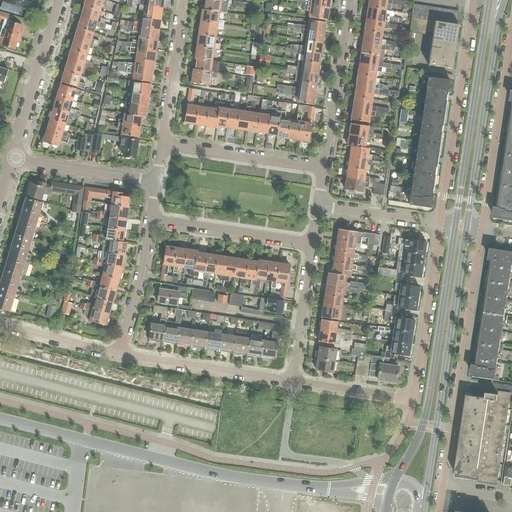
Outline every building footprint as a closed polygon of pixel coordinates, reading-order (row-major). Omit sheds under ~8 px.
[(26,9),(28,0),(3,0),(1,9),(21,15),(23,8),(26,9)] [(110,7),(111,2),(103,0),(84,0),(83,4),(84,5),(84,6),(100,11),(102,5),(104,6),(104,5),(110,7)] [(140,0),(139,5),(162,8),(163,0),(140,0)] [(206,0),(205,10),(219,12),(226,14),(228,3),(221,2),(208,0),(206,0)] [(304,0),(305,1),(297,0),(296,5),(304,6),(329,10),(329,9),(328,9),(328,7),(329,7),(330,0),(304,0)] [(404,7),(405,2),(400,1),(393,0),(369,0),(370,0),(369,1),(368,6),(369,6),(369,7),(386,10),(387,4),(404,7)] [(411,18),(418,19),(420,5),(413,4),(411,18)] [(162,8),(139,5),(139,10),(145,11),(144,18),(160,20),(162,8)] [(418,19),(424,20),(426,6),(420,5),(418,19)] [(105,20),(100,19),(101,18),(98,17),(100,11),(84,6),(83,7),(82,8),(81,11),(82,12),(80,17),(99,23),(104,25),(105,20)] [(310,11),(309,18),(327,21),(328,12),(327,12),(328,10),(329,10),(304,6),(303,10),(310,11)] [(424,20),(431,21),(433,7),(426,6),(424,20)] [(367,9),(367,13),(368,14),(367,18),(367,19),(384,22),(384,21),(385,21),(388,22),(397,23),(398,18),(389,17),(385,16),(386,10),(369,7),(368,8),(367,9)] [(431,21),(437,22),(439,8),(433,7),(431,21)] [(437,22),(443,23),(445,9),(439,8),(437,22)] [(202,9),(200,22),(223,26),(224,21),(218,20),(219,12),(205,10),(202,9)] [(450,24),(452,10),(445,9),(443,23),(450,24)] [(452,10),(450,24),(456,25),(458,11),(452,10)] [(99,23),(80,17),(79,21),(78,22),(76,26),(77,27),(77,28),(93,33),(95,27),(98,28),(99,23)] [(124,25),(133,27),(159,30),(160,20),(144,18),(141,18),(141,23),(134,22),(134,23),(124,21),(124,25)] [(424,20),(418,19),(411,18),(409,33),(427,36),(427,33),(433,34),(428,65),(452,69),(459,25),(456,25),(450,24),(443,23),(437,22),(431,21),(424,20)] [(365,27),(364,30),(365,31),(382,34),(383,28),(387,29),(396,30),(397,25),(392,24),(388,24),(385,23),(384,23),(384,22),(367,19),(367,20),(366,26),(365,27)] [(293,24),(293,28),(324,33),(325,30),(326,28),(327,25),(326,24),(326,23),(309,20),(308,27),(293,24)] [(0,33),(0,44),(15,49),(22,26),(8,21),(6,28),(2,27),(0,33)] [(223,26),(200,22),(198,34),(215,37),(216,29),(223,30),(223,26)] [(159,30),(133,27),(124,25),(123,30),(139,32),(138,38),(157,41),(159,30)] [(93,33),(77,28),(77,29),(75,29),(74,33),(75,34),(74,38),(93,44),(92,45),(97,46),(98,41),(91,39),(93,33)] [(292,32),(301,34),(300,40),(306,41),(323,43),(324,41),(325,38),(324,37),(324,33),(293,28),(293,29),(292,32)] [(382,34),(365,31),(365,33),(364,33),(363,37),(364,38),(363,42),(393,47),(397,48),(398,43),(385,41),(381,40),(382,34)] [(215,37),(198,34),(196,46),(213,49),(219,50),(220,45),(214,44),(215,37)] [(93,44),(74,38),(72,43),(71,43),(70,47),(71,48),(70,49),(87,54),(88,48),(91,49),(92,45),(93,44)] [(130,48),(155,51),(157,41),(138,38),(138,43),(131,42),(130,48)] [(306,41),(305,47),(295,45),(295,46),(290,45),(290,49),(299,51),(321,54),(321,51),(323,49),(323,46),(322,44),(323,43),(306,41)] [(393,47),(363,42),(363,46),(362,47),(361,52),(362,52),(362,53),(383,57),(384,50),(388,50),(388,51),(393,51),(393,47)] [(213,49),(196,46),(194,59),(197,59),(211,61),(213,49)] [(136,53),(135,58),(154,61),(155,51),(130,48),(130,52),(136,53)] [(285,48),(284,52),(299,54),(298,61),(319,64),(319,63),(321,62),(321,59),(320,57),(321,54),(299,51),(290,49),(285,48)] [(87,54),(70,49),(70,51),(69,51),(68,55),(68,56),(67,60),(86,66),(92,68),(93,64),(87,62),(87,61),(85,61),(87,54)] [(361,61),(360,64),(381,68),(386,68),(386,69),(390,69),(391,69),(391,65),(382,63),(383,57),(362,53),(361,55),(360,55),(359,60),(361,61)] [(258,65),(268,67),(269,57),(259,55),(258,65)] [(0,81),(4,83),(8,70),(0,67),(0,57),(0,56),(0,81)] [(118,67),(127,68),(152,71),(154,61),(135,58),(135,64),(123,62),(123,63),(118,63),(118,67)] [(195,69),(195,70),(210,72),(210,71),(217,72),(219,62),(211,61),(197,59),(195,69)] [(86,66),(67,60),(66,65),(64,65),(63,69),(64,70),(64,71),(80,76),(82,70),(84,71),(86,66)] [(319,64),(298,61),(297,67),(287,66),(286,70),(318,74),(318,71),(320,70),(320,66),(319,65),(319,64)] [(381,68),(360,64),(359,68),(358,69),(357,73),(358,74),(358,76),(375,78),(376,72),(380,73),(381,72),(381,68)] [(246,66),(245,75),(252,76),(253,76),(254,67),(246,66)] [(133,74),(132,80),(151,82),(152,71),(127,68),(118,67),(117,71),(133,74)] [(191,83),(209,86),(210,77),(217,78),(217,72),(210,71),(210,72),(195,70),(195,69),(193,69),(191,83)] [(299,82),(316,85),(316,84),(318,82),(318,79),(317,78),(318,74),(286,70),(286,74),(296,75),(295,81),(299,82)] [(80,76),(64,71),(63,72),(62,73),(61,77),(62,77),(60,82),(83,89),(85,85),(78,83),(80,76)] [(357,77),(356,81),(357,82),(356,86),(382,90),(383,86),(378,85),(374,84),(375,78),(358,76),(358,77),(357,77)] [(444,113),(447,95),(448,92),(449,92),(450,83),(449,83),(449,81),(428,78),(428,80),(427,80),(423,107),(418,106),(418,109),(444,113)] [(150,89),(150,85),(151,84),(129,81),(128,86),(133,87),(132,93),(149,95),(149,94),(150,93),(151,90),(150,89)] [(94,90),(101,92),(103,84),(96,82),(94,90)] [(283,90),(293,91),(315,94),(315,91),(317,90),(317,87),(316,86),(316,85),(299,82),(299,88),(294,87),(293,88),(284,86),(283,90)] [(80,90),(60,84),(59,88),(58,87),(55,96),(72,101),(74,93),(79,95),(80,90)] [(355,91),(354,95),(355,96),(355,97),(372,100),(373,94),(389,97),(390,92),(387,91),(382,90),(356,86),(356,91),(355,91)] [(185,116),(184,124),(195,125),(195,124),(197,106),(193,106),(194,95),(195,90),(189,89),(189,94),(185,116)] [(283,91),(283,94),(292,95),(297,96),(296,103),(313,105),(313,104),(315,103),(315,100),(314,99),(315,94),(293,91),(283,90),(283,91)] [(149,95),(132,93),(131,99),(126,98),(126,103),(147,106),(148,102),(149,101),(149,98),(149,97),(149,95)] [(72,101),(55,96),(53,103),(54,104),(53,108),(73,114),(74,110),(69,109),(72,101)] [(353,109),(384,113),(388,114),(388,109),(371,107),(372,100),(355,97),(355,98),(353,99),(353,103),(354,104),(353,109)] [(197,106),(195,124),(198,125),(197,126),(205,127),(208,108),(202,107),(204,100),(199,100),(198,107),(197,106)] [(208,108),(205,127),(212,128),(213,127),(216,127),(216,126),(219,103),(215,102),(214,109),(208,108)] [(142,116),(144,116),(145,117),(146,116),(146,115),(147,115),(147,111),(147,110),(147,106),(126,103),(125,108),(129,109),(129,115),(128,115),(128,116),(141,118),(142,116)] [(219,103),(216,126),(219,126),(219,127),(226,128),(228,110),(223,109),(223,103),(219,103)] [(277,135),(277,136),(280,137),(280,138),(287,139),(290,120),(284,120),(284,116),(285,113),(285,109),(286,103),(282,103),(281,108),(280,112),(277,135)] [(228,110),(226,128),(227,127),(229,128),(229,129),(236,130),(239,111),(233,110),(234,105),(230,104),(229,110),(228,110)] [(259,114),(256,133),(264,134),(264,133),(266,133),(266,134),(267,134),(270,116),(271,109),(271,106),(267,106),(267,110),(260,109),(260,114),(259,114)] [(300,122),(298,141),(308,142),(312,116),(312,113),(313,108),(303,106),(302,111),(301,115),(308,116),(307,123),(300,122)] [(239,111),(236,130),(244,131),(244,130),(246,130),(250,107),(246,107),(245,112),(239,111)] [(250,107),(246,130),(249,131),(249,132),(256,133),(259,114),(253,113),(254,108),(250,107)] [(72,120),(67,119),(68,117),(71,118),(72,116),(73,114),(53,108),(51,112),(50,112),(48,119),(65,124),(65,125),(70,126),(72,120)] [(270,116),(267,134),(274,136),(275,135),(277,135),(280,112),(277,112),(277,110),(271,109),(270,116)] [(368,123),(369,116),(383,118),(384,113),(353,109),(352,114),(351,114),(350,116),(350,118),(351,119),(351,120),(368,123)] [(418,142),(440,145),(444,113),(418,109),(418,112),(422,113),(418,142)] [(119,120),(118,124),(140,127),(140,122),(142,123),(142,119),(141,118),(128,116),(128,115),(124,114),(123,120),(119,120)] [(290,120),(287,139),(295,140),(295,139),(297,139),(297,141),(298,141),(300,122),(301,116),(301,115),(297,114),(297,116),(296,121),(290,120)] [(65,124),(48,119),(45,127),(48,127),(46,131),(66,137),(68,133),(63,132),(65,125),(65,124)] [(140,127),(118,124),(118,129),(122,129),(121,135),(138,138),(139,136),(139,135),(140,132),(139,131),(140,127)] [(349,126),(349,130),(349,131),(349,135),(370,138),(374,139),(378,140),(381,140),(382,135),(379,135),(371,134),(366,133),(367,127),(351,124),(350,126),(349,126)] [(66,137),(46,131),(45,134),(42,145),(49,147),(49,146),(52,147),(52,146),(58,147),(61,140),(65,141),(66,137)] [(85,139),(83,150),(92,152),(94,133),(93,133),(92,137),(85,135),(84,139),(85,139)] [(94,133),(92,152),(91,153),(99,154),(102,135),(94,133)] [(370,138),(349,135),(348,139),(347,140),(347,144),(347,145),(347,146),(350,147),(364,149),(365,143),(369,144),(370,138)] [(138,140),(116,137),(116,141),(121,142),(120,151),(124,151),(123,157),(135,159),(138,140)] [(76,150),(83,151),(83,150),(85,139),(84,139),(77,138),(76,150)] [(440,145),(418,142),(414,170),(409,169),(409,173),(435,176),(440,145)] [(364,149),(350,147),(349,152),(350,153),(350,158),(379,162),(380,158),(367,156),(368,149),(364,149)] [(511,155),(505,154),(502,172),(500,186),(511,188),(511,155)] [(379,162),(350,158),(349,162),(348,162),(347,166),(348,167),(348,168),(365,171),(366,165),(380,167),(381,162),(379,162)] [(365,171),(348,168),(348,169),(347,170),(346,174),(347,175),(346,180),(374,184),(374,180),(369,179),(369,178),(364,177),(365,171)] [(433,198),(432,198),(435,176),(409,173),(408,175),(413,176),(409,205),(410,205),(409,205),(430,208),(431,207),(432,207),(433,198)] [(345,184),(344,188),(345,189),(345,190),(355,192),(362,193),(363,187),(373,189),(374,184),(346,180),(346,183),(345,184)] [(79,212),(83,188),(52,183),(51,187),(45,186),(46,185),(39,182),(38,186),(30,184),(26,196),(41,200),(42,194),(50,196),(50,192),(74,196),(72,211),(79,212)] [(511,188),(500,186),(497,208),(495,208),(494,217),(495,217),(495,218),(511,220),(511,188)] [(90,201),(91,195),(112,198),(111,204),(128,207),(130,198),(122,196),(122,193),(112,191),(112,192),(107,191),(86,188),(83,200),(90,201)] [(26,198),(15,234),(31,239),(35,226),(40,227),(41,223),(46,225),(48,219),(40,212),(42,204),(26,198)] [(103,211),(107,211),(107,216),(125,219),(125,215),(127,215),(128,207),(111,204),(111,205),(104,204),(103,211)] [(125,219),(107,216),(106,220),(108,221),(107,228),(125,231),(126,223),(124,223),(125,219)] [(99,236),(99,239),(105,240),(121,242),(122,239),(124,239),(125,231),(107,228),(106,235),(104,235),(100,234),(99,236)] [(361,238),(368,239),(367,245),(373,246),(375,235),(355,232),(355,231),(349,230),(349,231),(339,229),(338,234),(337,235),(337,239),(337,240),(337,241),(359,244),(360,244),(361,238)] [(15,234),(3,270),(20,275),(25,277),(31,255),(27,252),(31,239),(15,234)] [(98,242),(98,244),(102,245),(101,251),(107,252),(125,255),(126,247),(124,246),(125,243),(121,242),(105,240),(99,239),(98,242)] [(389,243),(389,249),(400,250),(424,254),(425,243),(425,240),(418,239),(418,242),(407,240),(407,241),(405,240),(404,245),(389,243)] [(359,244),(337,241),(336,241),(337,241),(337,243),(336,243),(336,244),(337,244),(336,245),(335,246),(335,250),(336,251),(335,252),(353,254),(354,247),(359,248),(359,244)] [(171,282),(172,276),(166,275),(166,270),(168,270),(168,265),(174,266),(176,248),(166,246),(161,281),(171,282)] [(68,251),(58,248),(55,260),(65,262),(68,251)] [(187,249),(182,248),(182,250),(180,249),(180,248),(176,248),(174,266),(172,273),(177,273),(178,266),(184,267),(187,249)] [(510,284),(511,268),(511,251),(493,248),(492,250),(491,250),(490,259),(491,259),(488,281),(510,284)] [(197,253),(197,252),(195,251),(187,249),(184,267),(190,268),(188,275),(193,276),(197,253)] [(424,254),(400,250),(400,256),(404,257),(403,263),(424,266),(425,259),(423,259),(424,254)] [(100,259),(99,262),(104,263),(121,267),(122,262),(124,262),(125,255),(107,252),(101,251),(100,259)] [(357,259),(366,260),(367,256),(353,254),(335,252),(335,251),(334,252),(335,252),(335,254),(334,254),(334,255),(335,255),(335,256),(334,257),(333,260),(334,261),(334,262),(333,262),(351,265),(352,259),(357,259)] [(207,254),(199,253),(199,254),(197,253),(193,276),(197,277),(198,271),(204,272),(207,254)] [(204,272),(202,287),(206,287),(208,273),(215,274),(217,255),(210,254),(209,255),(207,255),(207,254),(204,272)] [(217,255),(215,274),(220,274),(219,280),(224,280),(227,258),(225,257),(225,256),(217,255)] [(227,258),(224,280),(228,281),(229,276),(235,276),(238,258),(230,257),(230,258),(227,258)] [(244,288),(245,278),(248,260),(247,260),(247,261),(245,260),(245,259),(238,258),(235,276),(241,277),(240,283),(239,292),(243,293),(244,288)] [(244,288),(243,293),(252,295),(253,288),(254,288),(258,262),(255,262),(255,261),(248,260),(245,278),(251,279),(249,287),(250,287),(250,289),(244,288)] [(266,280),(268,261),(261,260),(261,261),(258,261),(258,262),(254,288),(257,288),(258,289),(260,279),(266,280)] [(268,261),(266,280),(272,281),(271,287),(275,288),(276,281),(279,263),(278,263),(278,264),(276,264),(276,263),(268,261)] [(332,268),(331,273),(346,276),(349,276),(350,269),(365,271),(365,267),(351,265),(333,262),(333,263),(334,263),(333,265),(332,265),(332,266),(333,266),(333,267),(332,268)] [(104,268),(102,276),(119,280),(121,272),(120,272),(121,267),(104,263),(103,267),(104,268)] [(282,287),(281,292),(275,291),(274,297),(280,298),(284,299),(285,289),(289,265),(279,263),(276,281),(281,282),(281,286),(282,287)] [(398,269),(398,271),(378,268),(377,276),(397,279),(406,280),(406,275),(420,277),(421,273),(423,273),(424,266),(403,263),(403,270),(398,269)] [(16,288),(20,275),(3,270),(0,281),(0,308),(9,311),(13,298),(18,298),(20,291),(16,288)] [(326,283),(325,284),(326,285),(358,289),(358,290),(364,291),(365,284),(350,282),(345,282),(346,276),(331,273),(328,273),(328,274),(327,275),(326,278),(327,279),(327,280),(326,280),(326,281),(327,282),(327,283),(326,283)] [(65,277),(55,274),(52,284),(62,287),(65,277)] [(94,282),(93,285),(97,286),(114,291),(115,287),(117,287),(119,280),(102,276),(100,282),(98,282),(98,283),(94,282)] [(400,290),(399,296),(418,299),(419,292),(418,292),(419,287),(405,285),(406,280),(397,279),(395,289),(400,290)] [(488,281),(483,313),(505,316),(510,284),(488,281)] [(92,288),(89,296),(96,298),(113,303),(115,295),(113,294),(114,291),(97,286),(93,285),(92,288)] [(176,286),(170,285),(169,290),(160,289),(158,302),(177,305),(178,297),(186,298),(187,288),(176,287),(176,286)] [(358,289),(326,285),(326,287),(325,288),(324,290),(325,290),(324,293),(324,294),(324,295),(342,298),(343,292),(357,294),(358,290),(358,289)] [(237,295),(234,294),(230,296),(228,305),(236,306),(237,295)] [(227,296),(218,295),(217,303),(226,304),(227,296)] [(342,298),(324,295),(325,296),(323,296),(323,297),(323,298),(323,301),(322,302),(323,303),(323,306),(350,310),(350,306),(346,305),(341,304),(342,298)] [(402,308),(416,310),(417,306),(418,299),(399,296),(398,303),(393,302),(393,306),(386,305),(385,311),(392,312),(401,313),(402,308)] [(88,304),(86,308),(107,314),(109,310),(110,310),(113,303),(96,298),(94,305),(88,303),(88,304)] [(283,302),(283,301),(267,299),(266,307),(263,306),(263,307),(254,306),(253,309),(282,313),(282,308),(283,307),(284,303),(283,302)] [(64,302),(61,313),(68,315),(72,304),(64,302)] [(55,307),(48,305),(45,317),(52,319),(55,307)] [(166,321),(166,320),(168,308),(153,306),(153,311),(152,312),(161,314),(160,319),(159,325),(150,323),(148,337),(149,338),(148,340),(149,340),(156,341),(156,339),(162,340),(162,342),(162,343),(162,342),(163,342),(166,321)] [(321,315),(320,316),(321,318),(339,320),(340,313),(344,314),(344,315),(354,316),(355,310),(350,310),(323,306),(323,309),(321,310),(321,311),(321,315)] [(84,311),(84,313),(87,320),(89,320),(89,321),(106,326),(108,318),(106,317),(107,314),(86,308),(85,312),(84,311)] [(414,320),(400,318),(401,313),(392,312),(385,311),(383,321),(395,323),(394,329),(412,332),(412,331),(414,331),(414,326),(414,325),(414,320)] [(483,313),(478,345),(500,348),(502,336),(502,333),(505,316),(483,313)] [(179,328),(181,317),(176,316),(175,322),(166,321),(163,342),(170,343),(170,341),(176,342),(178,328),(179,328)] [(336,329),(337,322),(321,320),(320,321),(319,321),(319,326),(320,326),(319,330),(350,335),(351,331),(336,329)] [(265,323),(264,330),(272,331),(279,332),(280,325),(265,323)] [(178,328),(176,342),(176,345),(177,344),(184,345),(184,343),(190,344),(192,330),(179,328),(178,328)] [(205,348),(212,350),(212,347),(218,348),(220,334),(219,334),(220,330),(215,329),(214,333),(207,332),(204,349),(205,348)] [(412,332),(394,329),(392,341),(412,344),(413,338),(412,337),(412,332)] [(192,330),(190,344),(190,347),(190,346),(198,347),(198,345),(204,346),(204,349),(207,332),(192,330)] [(350,335),(319,330),(319,335),(317,335),(317,339),(318,340),(318,341),(334,344),(335,336),(345,338),(345,340),(350,341),(350,335)] [(261,354),(260,357),(261,357),(268,358),(269,356),(274,356),(274,359),(275,357),(279,332),(272,331),(271,342),(262,340),(260,354),(261,354)] [(250,335),(236,332),(235,336),(234,336),(232,350),(232,353),(240,354),(241,351),(246,352),(248,338),(249,339),(250,335)] [(226,352),(227,349),(232,350),(234,336),(234,333),(229,333),(228,335),(220,334),(218,348),(218,351),(219,350),(226,352)] [(255,354),(260,354),(262,340),(249,339),(248,338),(246,352),(246,355),(247,355),(254,356),(255,354)] [(385,358),(389,358),(394,359),(395,353),(409,355),(410,351),(411,351),(412,344),(392,341),(391,348),(386,347),(385,358)] [(478,345),(476,361),(475,366),(473,366),(472,375),(473,375),(473,377),(495,380),(495,381),(499,381),(500,377),(496,376),(497,370),(500,348),(478,345)] [(336,350),(319,347),(319,350),(316,350),(315,358),(334,361),(336,350)] [(352,349),(351,355),(358,356),(357,360),(363,361),(364,357),(364,355),(365,351),(353,349),(352,349)] [(364,357),(363,361),(361,376),(368,377),(377,378),(377,379),(396,382),(398,367),(387,366),(389,358),(385,358),(364,355),(364,357)] [(334,361),(315,358),(314,365),(317,366),(316,370),(332,373),(334,361)] [(361,376),(363,361),(357,360),(355,375),(361,376)] [(511,385),(492,383),(491,390),(511,393),(511,385)] [(511,393),(491,390),(482,389),(480,397),(468,396),(456,474),(474,476),(479,477),(478,481),(479,481),(496,483),(496,484),(497,484),(511,393)] [(505,472),(503,485),(504,485),(510,486),(510,485),(511,478),(511,473),(511,466),(506,466),(505,472)]
